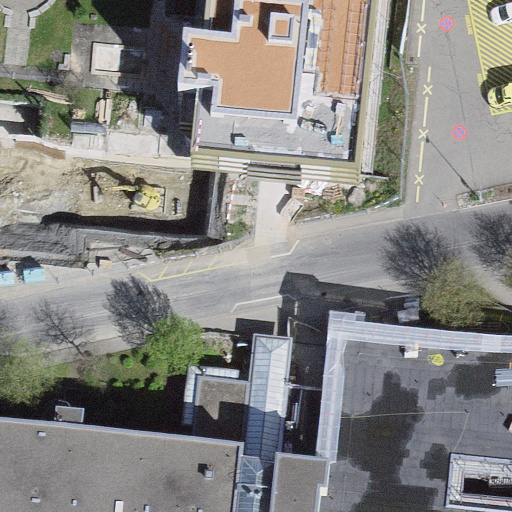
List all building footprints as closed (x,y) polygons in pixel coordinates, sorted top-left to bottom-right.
[(196,26),(196,0),(160,0),(159,25),(196,26)] [(198,109),(191,173),(247,178),(249,166),(304,172),(302,184),(358,189),(377,0),(210,0),(204,56),(184,54),(178,107),(198,109)] [(0,136),(0,199),(151,215),(160,132),(106,126),(104,147),(0,136)] [(330,445),(323,511),(511,511),(511,362),(341,344),(335,395),(330,445)] [(323,511),(330,445),(282,440),(288,379),(249,375),(248,386),(238,384),(239,374),(188,369),(181,433),(191,434),(189,455),(0,435),(0,511),(323,511)]
